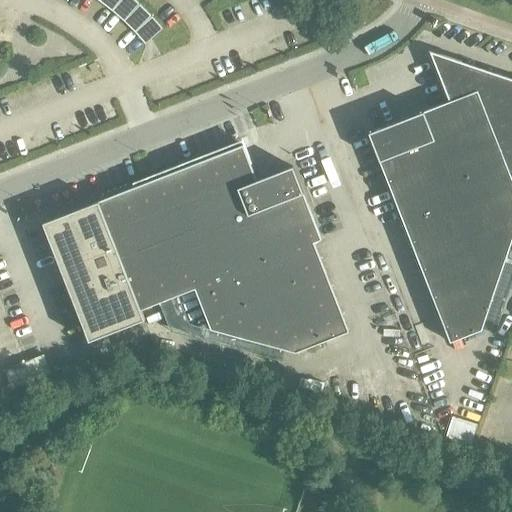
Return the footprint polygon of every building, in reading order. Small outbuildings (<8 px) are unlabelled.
[(95,0),(102,4),(109,9),(116,15),(122,20),(128,26),(134,32),(140,39),(146,45),(165,29),(159,23),(153,16),(147,9),(140,3),(136,0),(95,0)] [(482,331),(511,243),(511,84),(432,57),(449,103),(369,134),(451,344),(482,331)] [(98,203),(145,321),(146,320),(142,311),(196,290),(211,331),(297,354),(350,333),(315,244),(322,241),(294,168),(258,181),(244,146),(98,203)] [(145,321),(98,203),(43,224),(90,342),(145,321)] [(25,363),(4,371),(12,391),(33,383),(53,375),(45,355),(25,363)]
